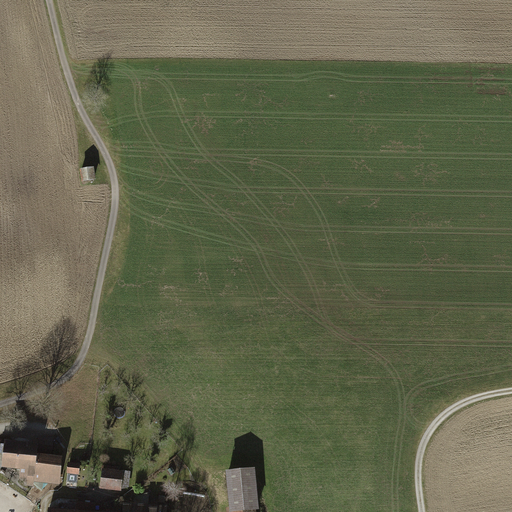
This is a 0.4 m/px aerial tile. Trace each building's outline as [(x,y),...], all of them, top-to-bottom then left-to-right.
[(95,167),(80,170),(82,182),(97,180),(95,167)] [(53,442),(38,440),(36,453),(52,454),(53,442)] [(34,449),(1,444),(0,450),(0,470),(22,473),(21,482),(24,483),(23,488),(32,489),(33,484),(56,487),(60,461),(33,457),(34,449)] [(79,465),(67,464),(66,475),(78,476),(79,465)] [(122,474),(100,472),(99,491),(121,493),(122,474)] [(225,511),(224,511),(256,511),(252,473),(223,476),(226,511),(225,511)] [(146,508),(145,511),(164,511),(166,498),(159,497),(158,508),(146,508)]
